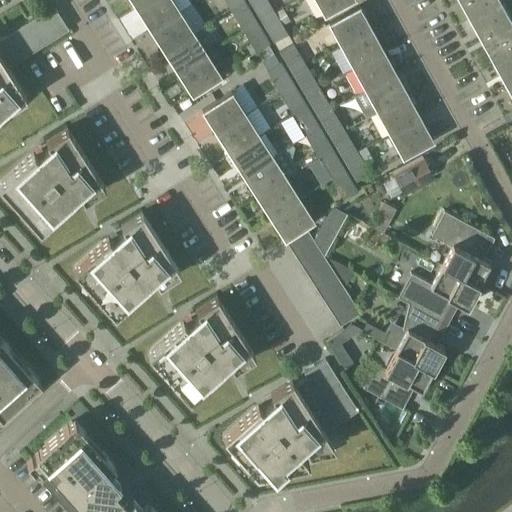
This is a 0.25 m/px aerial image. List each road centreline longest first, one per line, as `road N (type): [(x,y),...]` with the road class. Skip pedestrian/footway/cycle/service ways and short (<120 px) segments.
road 1 (residential): [(314,357),(256,276),(222,251),(67,0)]
road 2 (residential): [(223,511),(0,260)]
road 3 (residential): [(275,511),(286,502),(426,473),(511,327)]
road 4 (residential): [(511,213),(400,0)]
